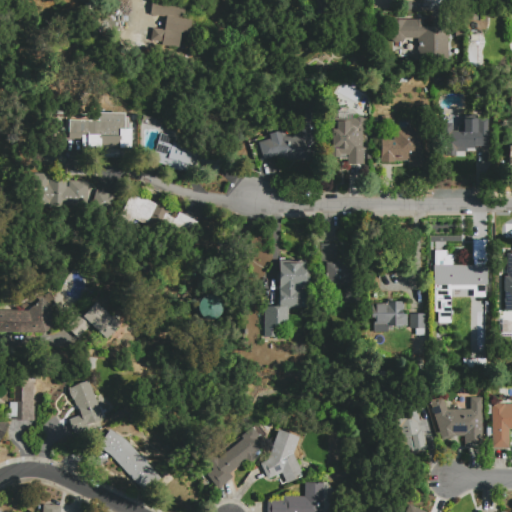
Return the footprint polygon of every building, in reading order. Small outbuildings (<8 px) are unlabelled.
[(179,50),(163,48),(164,44),(152,43),(153,31),(165,33),(167,20),(151,18),(153,2),(186,7),(184,21),(193,22),(191,36),(182,35),(179,50)] [(359,13),(359,42),(350,42),(350,36),(346,36),(345,51),(337,51),(337,13),(359,13)] [(422,20),(422,27),(447,27),(447,65),(405,65),(405,57),(399,57),(399,52),(392,52),(392,20),(422,20)] [(122,161),(112,161),(112,143),(81,143),(81,140),(70,140),(69,121),(99,121),(99,114),(125,114),(125,131),(129,131),(129,139),(125,139),(125,157),(122,157),(122,161)] [(487,119),(487,145),(475,145),(475,149),(466,149),(466,152),(456,152),(456,156),(449,156),(449,131),(457,131),(457,127),(464,127),(464,116),(476,116),(476,119),(487,119)] [(346,165),(346,157),(328,157),(328,123),(334,123),(334,120),(355,120),(355,119),(366,119),(366,132),(362,132),(362,148),(363,148),(363,165),(346,165)] [(422,168),(407,168),(407,161),(394,161),(394,163),(381,163),(381,139),(391,139),(391,128),(422,128),(422,168)] [(263,159),(258,143),(270,139),(268,135),(280,131),(282,138),(302,139),(303,131),(315,132),(313,162),(278,159),(279,154),(263,159)] [(158,133),(177,138),(176,143),(224,158),(217,180),(182,170),(181,174),(170,170),(171,167),(150,161),(158,133)] [(69,181),(87,182),(86,207),(65,206),(65,209),(35,207),(37,174),(49,175),(49,180),(66,181),(65,187),(69,187),(69,181)] [(90,209),(96,190),(114,196),(108,214),(90,209)] [(156,201),(170,208),(167,214),(176,219),(179,213),(198,222),(190,237),(163,223),(158,233),(144,227),(146,224),(122,212),(132,192),(155,204),(156,201)] [(320,244),(336,244),(336,263),(353,263),(353,292),(360,292),(360,303),(342,303),(342,285),(325,285),(325,274),(320,274),(320,244)] [(484,265),(451,265),(451,252),(432,252),(432,312),(436,312),(436,323),(449,323),(449,289),(471,288),(472,297),(484,297),(484,265)] [(511,311),(503,311),(504,277),(506,277),(506,253),(511,253),(511,311)] [(304,262),(304,272),(308,272),(308,290),(297,290),(297,310),(287,310),(287,320),(287,328),(277,328),(277,338),(263,338),(263,320),(263,309),(266,309),(266,306),(275,306),(275,300),(278,297),(278,286),(275,282),(275,276),(278,272),(278,262),(304,262)] [(208,325),(206,323),(192,304),(212,290),(228,311),(212,323),(208,325)] [(0,311),(28,311),(41,299),(60,320),(45,333),(0,332),(0,311)] [(97,302),(106,311),(105,312),(110,317),(113,315),(121,323),(119,326),(106,339),(91,325),(78,338),(67,328),(72,323),(81,314),(83,316),(97,302)] [(373,332),(373,318),(370,318),(370,304),(385,304),(385,302),(402,302),(402,315),(406,315),(406,327),(388,327),(388,332),(373,332)] [(409,314),(423,314),(423,329),(409,329),(409,314)] [(361,384),(360,372),(379,372),(380,384),(361,384)] [(22,379),(34,380),(33,407),(35,407),(34,421),(10,420),(10,411),(9,411),(9,403),(17,403),(17,402),(21,402),(22,379)] [(89,430),(75,436),(69,420),(80,416),(76,406),(75,406),(69,390),(78,384),(89,382),(99,408),(101,407),(105,418),(87,425),(89,430)] [(481,441),(464,442),(464,436),(454,436),(456,439),(442,442),(429,401),(443,397),(446,409),(470,409),(470,398),(481,398),(481,441)] [(509,447),(491,447),(491,403),(504,403),(504,405),(511,404),(511,428),(508,429),(509,447)] [(424,426),(428,448),(399,454),(389,407),(397,405),(399,413),(417,409),(420,426),(424,426)] [(0,419),(9,424),(0,443),(0,419)] [(241,437),(252,428),(259,436),(256,438),(263,447),(254,454),(257,458),(249,465),(246,461),(229,474),(233,478),(219,490),(207,475),(212,471),(207,464),(216,457),(218,459),(243,439),(241,437)] [(98,447),(109,430),(126,441),(161,479),(144,493),(114,459),(110,456),(98,447)] [(279,430),(299,438),(293,454),(304,476),(287,484),(282,474),(267,480),(260,464),(268,461),(279,430)] [(267,511),(267,501),(283,501),(283,497),(304,497),(304,483),(327,483),(327,500),(322,500),(322,511),(267,511)]
